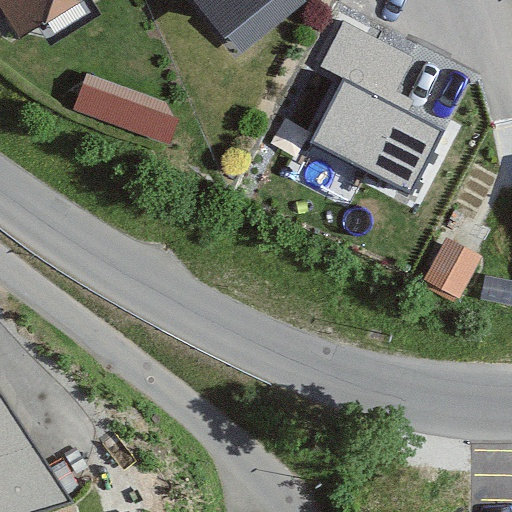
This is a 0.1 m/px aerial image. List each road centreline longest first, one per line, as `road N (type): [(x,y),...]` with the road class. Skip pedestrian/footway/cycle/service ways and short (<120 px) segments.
road 1 (tertiary): [(511,401),(351,379),(271,347),(178,300),(0,189)]
road 2 (unclassified): [(291,511),(275,483),(0,265)]
